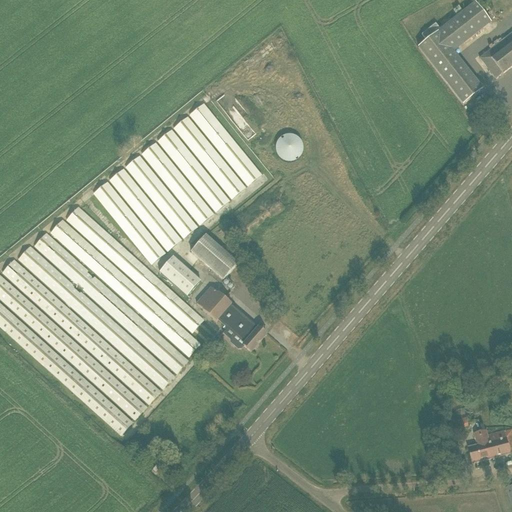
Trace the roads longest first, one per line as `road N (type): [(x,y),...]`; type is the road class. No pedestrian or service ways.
road 1 (secondary): [(248,440),(511,136)]
road 2 (unclassified): [(321,494),(511,468)]
